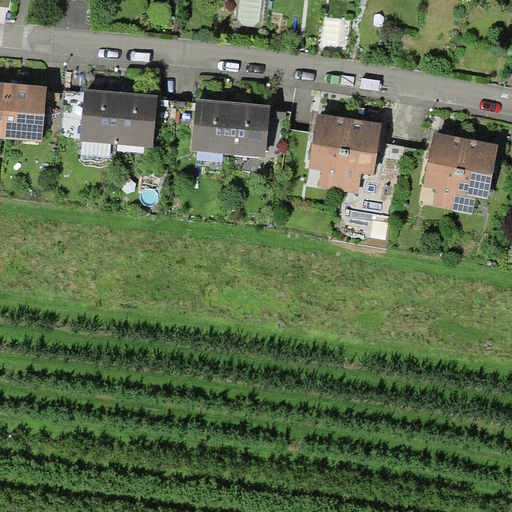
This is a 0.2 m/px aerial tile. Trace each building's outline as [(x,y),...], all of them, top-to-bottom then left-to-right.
[(42,93),(5,90),(1,136),(19,138),(19,133),(23,130),(39,131),(42,93)] [(118,98),(83,95),(79,140),(114,144),(118,98)] [(114,144),(150,147),(154,101),(118,98),(114,144)] [(191,150),(226,154),(230,108),(195,104),(191,150)] [(226,154),(262,157),(266,111),(230,108),(226,154)] [(320,175),(338,178),(346,125),(315,120),(308,166),(321,168),(320,175)] [(377,130),(346,125),(338,178),(357,180),(358,173),(370,175),(377,130)] [(434,194),(453,197),(463,145),(432,139),(423,184),(436,187),(434,194)] [(494,151),(463,145),(453,197),(471,201),(473,194),(485,196),(494,151)]
